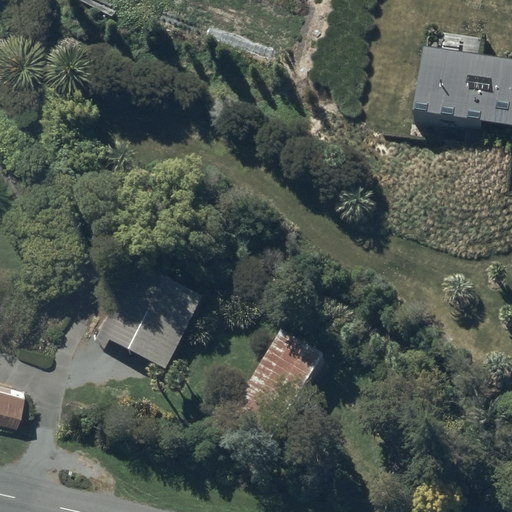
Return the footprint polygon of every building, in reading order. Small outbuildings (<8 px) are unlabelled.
[(426,50),(421,49),(412,114),(511,129),(511,62),(478,57),(481,38),(429,30),(426,50)] [(130,262),(94,331),(167,369),(202,300),(130,262)] [(324,356),(283,331),(232,416),(273,441),(324,356)] [(0,426),(18,431),(25,399),(0,392),(0,426)] [(176,416),(119,401),(115,417),(172,433),(176,416)]
